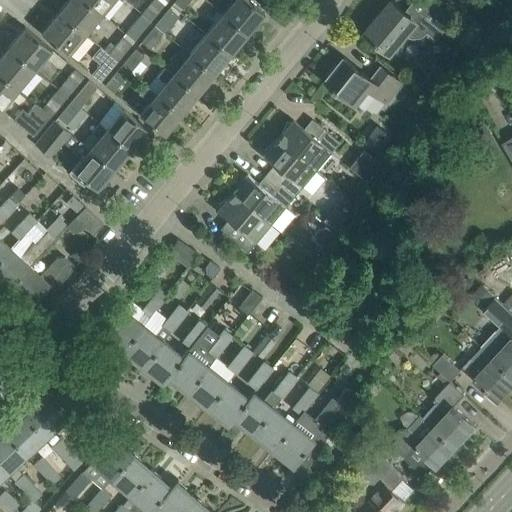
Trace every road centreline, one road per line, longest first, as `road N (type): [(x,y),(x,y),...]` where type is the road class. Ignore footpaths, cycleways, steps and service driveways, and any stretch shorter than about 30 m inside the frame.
road 1 (residential): [(33,334),(288,54),(324,0)]
road 2 (residential): [(33,334),(295,511)]
